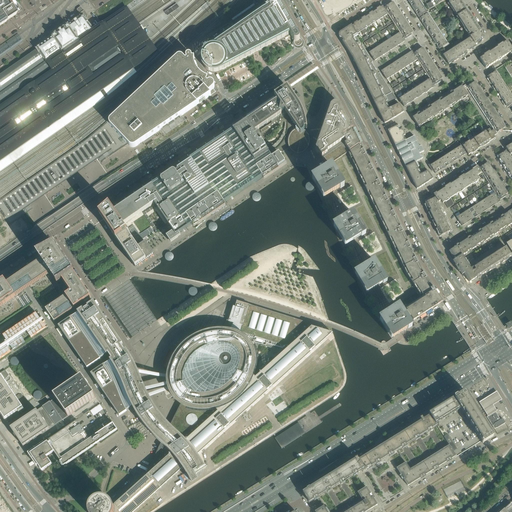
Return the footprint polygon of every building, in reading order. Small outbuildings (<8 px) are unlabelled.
[(14,15),(4,0),(0,0),(0,25),(3,24),(5,22),(7,21),(14,16),(14,15)] [(298,35),(285,12),(278,0),(263,0),(268,8),(267,9),(267,10),(267,11),(265,12),(264,13),(258,17),(258,15),(257,16),(256,15),(242,25),(242,26),(237,29),(230,33),(206,49),(205,50),(203,52),(204,53),(203,55),(202,57),(202,59),(202,62),(202,64),(203,65),(204,67),(206,69),(207,70),(209,72),(211,72),(214,73),(216,72),(218,72),(220,71),(256,52),(258,51),(272,44),(285,37),(285,38),(290,36),(294,41),(293,42),(294,44),(294,45),(295,46),(296,46),(297,47),(299,47),(300,46),(301,45),(302,44),(302,43),(302,42),(301,40),(298,35)] [(428,12),(420,0),(410,0),(408,1),(419,18),(427,13),(428,12)] [(429,0),(430,1),(431,2),(426,5),(429,10),(434,7),(432,3),(434,2),(436,5),(446,0),(429,0)] [(464,7),(462,3),(461,1),(460,2),(458,0),(453,0),(450,2),(448,3),(450,5),(449,6),(453,12),(455,15),(456,15),(457,16),(464,12),(466,11),(465,9),(464,9),(463,7),(464,7)] [(413,33),(402,17),(393,2),(392,1),(383,7),(385,10),(388,14),(393,23),(394,24),(400,33),(404,40),(405,39),(405,38),(413,33)] [(176,4),(164,12),(167,16),(179,8),(176,4)] [(388,14),(385,10),(383,7),(382,6),(378,8),(381,12),(384,17),(388,14)] [(0,174),(73,125),(105,100),(135,77),(138,74),(135,69),(158,53),(126,7),(46,63),(40,66),(0,93),(0,174)] [(384,17),(381,12),(378,8),(374,11),(380,19),(384,17)] [(46,63),(59,54),(63,51),(65,53),(68,51),(66,49),(67,49),(66,49),(93,30),(89,25),(85,19),(85,18),(86,18),(86,19),(87,16),(85,12),(84,11),(79,14),(79,16),(79,17),(80,17),(80,18),(79,19),(78,18),(72,23),(72,24),(68,26),(68,25),(66,27),(64,28),(65,28),(64,28),(65,29),(62,31),(62,30),(61,30),(62,31),(59,33),(59,32),(58,32),(59,33),(56,35),(56,34),(55,34),(52,36),(53,38),(41,46),(40,46),(36,49),(37,50),(36,51),(0,76),(0,93),(40,66),(35,59),(41,55),(46,63)] [(380,19),(374,11),(371,13),(376,22),(380,19)] [(473,20),(471,17),(470,15),(469,15),(466,11),(464,12),(457,16),(456,17),(464,29),(465,28),(466,30),(465,31),(475,25),(474,23),(473,23),(472,21),(473,20)] [(449,45),(434,21),(429,13),(428,12),(427,13),(427,14),(420,19),(439,50),(447,45),(448,46),(449,45)] [(376,22),(371,13),(367,16),(372,24),(376,22)] [(372,24),(367,16),(363,18),(369,27),(372,24)] [(369,27),(363,18),(359,20),(365,29),(369,27)] [(365,29),(359,20),(355,23),(361,32),(365,29)] [(361,32),(355,23),(351,25),(357,34),(361,32)] [(353,58),(365,50),(356,37),(358,36),(357,34),(351,25),(340,33),(339,34),(339,35),(339,36),(339,37),(340,38),(340,39),(342,39),(343,41),(342,41),(344,45),(353,58)] [(484,40),(479,32),(480,31),(478,28),(478,29),(475,25),(465,31),(469,37),(475,45),(477,44),(477,43),(481,41),(484,40)] [(405,41),(404,40),(400,33),(396,35),(401,44),(405,41)] [(401,44),(396,35),(392,38),(397,46),(401,44)] [(472,50),(476,47),(475,45),(469,37),(459,44),(458,45),(459,45),(457,47),(462,56),(465,55),(464,54),(466,53),(467,54),(472,51),(472,50)] [(397,46),(392,38),(388,40),(394,49),(397,46)] [(394,49),(388,40),(384,43),(390,51),(394,49)] [(511,48),(507,41),(503,44),(503,43),(500,45),(497,47),(498,48),(493,50),(500,60),(509,54),(509,53),(511,51),(511,48)] [(390,51),(384,43),(380,45),(386,54),(390,51)] [(386,54),(380,45),(377,48),(382,56),(386,54)] [(442,79),(427,56),(422,48),(421,47),(412,53),(415,57),(417,60),(422,68),(423,70),(429,79),(434,86),(435,85),(434,84),(442,79)] [(462,56),(457,47),(455,48),(454,47),(447,52),(442,55),(449,65),(453,62),(453,63),(459,59),(458,58),(460,57),(462,56)] [(382,56),(377,48),(373,50),(378,59),(382,56)] [(392,93),(379,73),(378,74),(371,63),(372,62),(365,50),(353,58),(374,102),(392,93)] [(378,59),(373,50),(369,53),(374,61),(378,59)] [(486,69),(491,65),(500,60),(493,50),(489,53),(489,52),(483,56),(484,56),(480,59),(482,64),(486,69)] [(417,60),(415,57),(412,53),(412,52),(408,54),(413,63),(417,60)] [(511,58),(511,57),(511,53),(511,52),(509,54),(500,60),(491,65),(495,71),(495,72),(487,77),(507,108),(511,104),(511,58)] [(171,123),(204,101),(211,96),(209,93),(213,89),(214,89),(214,88),(214,86),(214,85),(214,84),(213,83),(212,83),(211,82),(209,82),(208,83),(207,84),(188,63),(191,60),(191,59),(192,58),(192,57),(191,56),(191,55),(190,55),(189,54),(188,55),(187,55),(186,56),(186,57),(186,58),(186,59),(185,60),(184,58),(180,54),(177,57),(107,123),(126,143),(129,146),(130,147),(131,147),(132,148),(134,148),(135,147),(136,147),(171,123)] [(413,63),(408,54),(404,57),(409,65),(413,63)] [(409,65),(404,57),(400,59),(406,68),(409,65)] [(406,68),(400,59),(396,61),(402,70),(406,68)] [(402,70),(396,61),(392,64),(398,73),(402,70)] [(398,73),(392,64),(389,66),(394,75),(398,73)] [(394,75),(389,66),(385,69),(390,77),(394,75)] [(317,69),(290,87),(292,89),(319,71),(317,69)] [(390,77),(385,69),(381,71),(386,80),(390,77)] [(434,86),(429,79),(425,81),(431,90),(435,87),(434,86)] [(431,90),(425,81),(421,84),(427,92),(431,90)] [(505,128),(485,97),(475,82),(468,87),(467,87),(468,88),(497,133),(505,128)] [(427,92),(421,84),(418,86),(423,95),(427,92)] [(468,96),(464,90),(468,88),(467,87),(468,87),(467,86),(466,86),(466,87),(464,84),(461,86),(461,87),(457,89),(463,99),(468,96)] [(423,95),(418,86),(414,88),(419,97),(423,95)] [(307,136),(306,135),(305,133),(304,132),(303,132),(304,131),(304,130),(304,129),(306,128),(306,126),(305,121),(304,116),(303,112),(301,108),(298,104),(296,100),(298,98),(296,95),(293,97),(292,95),(292,96),(290,94),(291,93),(287,87),(274,96),(276,98),(261,108),(245,119),(246,121),(248,123),(251,128),(254,132),(272,120),(281,113),(282,113),(283,112),(285,111),(287,114),(288,113),(295,124),(296,132),(294,133),(293,134),(292,135),(291,137),(290,138),(290,140),(290,142),(290,143),(290,145),(291,147),(291,148),(293,149),(294,151),(295,151),(297,152),(299,152),(300,152),(302,151),(303,150),(305,149),(306,148),(306,146),(307,145),(307,143),(308,141),(308,140),(307,138),(307,136)] [(419,97),(414,88),(410,91),(415,100),(419,97)] [(463,99),(457,89),(455,91),(454,92),(453,91),(450,93),(450,94),(446,96),(452,106),(458,102),(463,99)] [(415,100),(410,91),(406,93),(412,102),(415,100)] [(404,112),(401,109),(392,93),(374,102),(384,124),(387,123),(404,112)] [(412,102),(406,93),(402,96),(408,104),(412,102)] [(408,104),(402,96),(398,98),(404,107),(408,104)] [(452,106),(446,96),(442,99),(442,98),(439,100),(439,101),(438,103),(437,102),(435,104),(441,113),(452,106)] [(347,117),(341,107),(341,106),(340,105),(339,104),(338,103),(337,103),(336,103),(335,103),(334,103),(333,103),(333,104),(332,104),(331,105),(331,106),(330,106),(316,148),(318,151),(328,166),(332,163),(340,158),(349,151),(357,146),(357,145),(360,144),(353,128),(352,129),(350,124),(347,117)] [(441,113),(435,104),(433,105),(433,106),(431,107),(430,105),(427,107),(428,108),(424,111),(430,120),(441,113)] [(430,120),(424,111),(420,113),(419,113),(416,115),(417,116),(415,117),(412,118),(418,127),(420,125),(421,126),(430,120)] [(255,182),(262,178),(264,180),(286,165),(278,153),(274,155),(271,158),(254,132),(251,128),(248,123),(246,121),(144,190),(154,204),(173,232),(166,237),(171,243),(181,236),(179,234),(192,225),(186,215),(217,194),(224,204),(255,182)] [(496,135),(496,134),(494,130),(491,132),(489,129),(485,132),(479,123),(468,130),(480,148),(482,147),(481,146),(483,145),(484,146),(487,145),(487,144),(495,138),(494,136),(496,135)] [(104,128),(99,158),(107,153),(110,156),(114,153),(127,144),(126,143),(108,124),(104,128)] [(406,141),(404,136),(405,135),(402,129),(401,130),(399,126),(388,131),(395,146),(406,141)] [(480,148),(468,130),(457,138),(461,144),(462,146),(464,149),(467,153),(468,156),(473,153),(473,154),(476,152),(475,150),(477,149),(477,150),(480,148)] [(419,154),(424,152),(421,146),(419,147),(417,142),(414,136),(406,141),(395,146),(406,167),(415,163),(422,159),(423,158),(423,157),(422,157),(421,156),(420,157),(419,154)] [(66,161),(36,181),(45,195),(62,181),(64,180),(90,157),(93,137),(66,161)] [(435,174),(458,159),(467,153),(464,149),(462,146),(461,144),(458,146),(450,151),(443,156),(435,161),(434,162),(429,165),(428,165),(429,167),(430,166),(435,174)] [(368,160),(363,150),(360,145),(350,152),(356,166),(368,160)] [(511,157),(510,155),(511,153),(511,145),(506,148),(507,150),(498,156),(511,177),(511,157)] [(376,177),(375,174),(368,160),(356,166),(364,181),(373,177),(374,179),(376,177)] [(433,179),(431,176),(428,171),(421,174),(415,163),(406,167),(417,189),(419,188),(426,184),(425,182),(428,181),(428,182),(433,179)] [(508,194),(493,171),(488,163),(479,169),(477,166),(472,170),(473,171),(471,172),(470,172),(468,173),(474,183),(479,180),(483,177),(481,174),(482,173),(488,183),(489,184),(495,193),(496,195),(499,200),(501,199),(500,198),(508,194)] [(344,186),(332,167),(319,175),(313,179),(316,183),(325,198),(328,195),(344,186)] [(461,192),(474,183),(468,173),(466,175),(467,176),(465,177),(464,175),(458,179),(459,180),(457,181),(455,182),(461,192)] [(382,189),(381,186),(376,177),(374,179),(373,177),(364,181),(366,186),(365,187),(367,192),(369,192),(371,197),(380,193),(379,190),(382,189)] [(450,199),(461,192),(455,182),(452,184),(453,184),(451,185),(450,184),(444,188),(446,189),(444,191),(443,190),(441,191),(447,201),(450,199)] [(390,206),(385,196),(382,189),(379,190),(380,193),(371,197),(379,212),(390,206)] [(123,225),(150,207),(154,204),(144,190),(113,211),(123,225)] [(452,231),(438,203),(441,201),(443,204),(444,203),(448,208),(454,205),(450,199),(447,201),(441,191),(439,192),(439,193),(437,195),(436,193),(424,201),(425,203),(424,204),(439,237),(452,231)] [(500,202),(499,200),(496,195),(495,193),(491,196),(496,204),(500,202)] [(194,227),(225,206),(224,204),(217,194),(186,215),(192,225),(194,227)] [(496,204),(491,196),(487,198),(492,207),(496,204)] [(492,207),(487,198),(483,200),(489,209),(492,207)] [(489,209),(483,200),(479,203),(485,211),(489,209)] [(485,211),(479,203),(476,205),(481,214),(485,211)] [(481,214),(476,205),(472,208),(477,216),(481,214)] [(399,224),(396,218),(390,206),(379,212),(386,227),(395,223),(396,225),(399,224)] [(138,247),(129,234),(125,229),(127,227),(126,225),(124,227),(123,225),(113,211),(112,209),(110,207),(99,214),(127,255),(126,255),(131,261),(142,253),(140,250),(147,245),(145,242),(138,247)] [(474,219),(468,210),(467,208),(463,211),(464,213),(470,221),(474,219)] [(477,216),(472,208),(468,210),(474,219),(477,216)] [(470,221),(464,213),(460,215),(466,224),(470,221)] [(511,219),(508,213),(504,216),(503,215),(500,217),(501,218),(497,220),(503,230),(511,225),(511,227),(511,219)] [(365,233),(360,225),(354,215),(341,222),(335,226),(346,245),(350,243),(365,233)] [(466,224),(460,215),(456,218),(462,226),(466,224)] [(503,230),(497,220),(493,223),(492,222),(489,224),(490,225),(488,227),(488,226),(486,227),(492,236),(492,237),(503,230)] [(404,235),(403,232),(399,224),(396,225),(395,223),(386,227),(389,233),(387,233),(390,239),(391,238),(394,243),(403,239),(402,236),(404,235)] [(481,244),(492,237),(492,236),(486,227),(481,230),(481,229),(478,231),(478,232),(474,235),(481,244)] [(413,253),(412,250),(404,235),(402,236),(403,239),(394,243),(401,259),(413,253)] [(481,244),(474,235),(470,237),(467,238),(467,239),(463,242),(470,252),(474,249),(481,244)] [(470,252),(463,242),(459,244),(456,246),(457,247),(447,253),(453,261),(463,255),(463,256),(465,254),(465,255),(466,254),(470,252)] [(54,322),(84,302),(90,298),(90,297),(55,245),(54,245),(39,255),(39,256),(40,258),(13,277),(14,278),(23,291),(27,288),(30,287),(50,273),(57,283),(62,280),(71,292),(45,310),(54,322)] [(154,255),(152,252),(147,245),(140,250),(142,253),(131,261),(135,267),(154,255),(153,255),(154,255)] [(507,259),(509,258),(511,256),(506,247),(505,246),(503,247),(503,248),(494,254),(493,254),(491,255),(498,265),(502,263),(508,260),(507,259)] [(420,268),(418,263),(413,253),(401,259),(409,275),(418,270),(419,272),(421,270),(420,268)] [(472,269),(463,256),(463,255),(453,261),(456,266),(455,266),(456,267),(459,271),(462,275),(464,274),(472,269)] [(494,268),(496,266),(498,265),(491,255),(489,256),(489,257),(480,263),(479,263),(477,264),(484,274),(488,271),(489,272),(494,269),(494,268)] [(386,281),(382,273),(375,262),(362,270),(356,273),(368,292),(372,290),(386,281)] [(480,276),(484,274),(477,264),(476,265),(476,266),(473,267),(474,268),(472,269),(464,274),(469,283),(473,280),(477,278),(477,279),(480,277),(480,276)] [(428,281),(427,278),(421,270),(419,272),(418,270),(409,275),(412,280),(411,281),(414,286),(416,285),(419,290),(427,284),(426,282),(428,281)] [(0,306),(23,291),(14,278),(13,277),(6,282),(5,280),(3,279),(0,281),(0,306)] [(413,321),(439,304),(442,302),(428,281),(426,282),(427,284),(419,290),(423,297),(425,296),(425,298),(406,310),(407,312),(411,317),(412,319),(413,321)] [(88,342),(98,356),(105,351),(107,354),(106,355),(106,356),(108,354),(112,351),(117,348),(120,346),(122,344),(118,338),(93,301),(77,312),(78,313),(78,314),(72,319),(79,328),(88,342)] [(148,474),(142,479),(145,483),(149,487),(154,492),(155,494),(156,493),(161,488),(183,468),(186,474),(188,477),(191,481),(197,478),(194,472),(197,470),(198,472),(205,467),(202,462),(199,457),(198,455),(332,334),(330,333),(324,331),(321,330),(312,327),(313,325),(237,301),(236,305),(235,308),(233,307),(224,325),(224,326),(223,327),(224,327),(225,327),(225,329),(225,331),(222,331),(220,330),(216,331),(211,331),(207,332),(205,333),(201,334),(197,336),(193,338),(191,340),(190,340),(187,343),(183,346),(180,349),(177,353),(175,355),(174,358),(172,363),(170,367),(169,372),(168,375),(168,376),(168,377),(168,378),(168,380),(168,382),(168,383),(168,384),(168,386),(168,387),(169,388),(169,389),(170,391),(171,393),(171,394),(173,397),(175,400),(178,402),(181,404),(170,425),(161,443),(161,444),(160,445),(155,454),(154,458),(153,459),(150,465),(146,473),(147,473),(148,474)] [(411,326),(408,321),(407,319),(411,317),(407,312),(404,314),(399,307),(386,316),(381,319),(393,338),(398,335),(411,326)] [(0,358),(11,352),(31,338),(46,328),(36,313),(3,336),(7,342),(0,346),(0,358)] [(58,326),(86,368),(100,359),(98,356),(88,342),(79,328),(72,319),(71,317),(58,326)] [(104,365),(91,374),(119,416),(127,411),(126,411),(132,407),(133,407),(130,401),(135,397),(146,390),(145,388),(143,383),(139,374),(138,371),(137,369),(135,365),(134,362),(130,356),(126,350),(124,351),(123,349),(121,346),(122,345),(123,345),(122,344),(120,346),(117,348),(112,351),(108,354),(110,357),(112,360),(110,361),(104,365)] [(11,364),(11,365),(12,366),(13,366),(13,367),(14,367),(15,367),(16,367),(17,367),(18,366),(19,365),(19,364),(19,363),(19,362),(19,361),(18,360),(17,359),(16,359),(15,359),(14,359),(13,360),(12,360),(12,361),(11,362),(11,363),(11,364)] [(278,416),(339,377),(331,364),(272,402),(268,405),(274,415),(276,414),(277,413),(278,416)] [(0,414),(5,421),(22,409),(20,406),(26,402),(5,371),(0,373),(0,414)] [(90,401),(94,398),(95,398),(83,379),(82,380),(78,383),(77,383),(77,384),(76,384),(72,387),(71,387),(71,388),(67,391),(66,390),(66,391),(62,394),(61,394),(60,395),(56,398),(55,398),(55,399),(50,402),(63,420),(68,417),(68,416),(69,416),(73,413),(74,413),(74,412),(78,409),(79,410),(79,409),(83,406),(84,406),(85,405),(89,402),(90,402),(90,401)] [(169,389),(168,387),(166,388),(148,395),(149,397),(167,390),(169,389)] [(135,397),(130,401),(133,407),(132,407),(136,413),(140,419),(140,420),(142,423),(144,426),(146,428),(149,431),(151,434),(154,437),(156,439),(161,443),(170,425),(167,422),(164,419),(162,416),(159,413),(156,408),(152,402),(149,397),(148,395),(146,391),(146,390),(135,397)] [(493,431),(476,404),(470,395),(470,394),(469,393),(468,393),(466,393),(465,391),(457,396),(457,395),(454,397),(454,398),(432,411),(429,413),(430,415),(435,423),(460,407),(461,406),(472,424),(484,442),(493,436),(491,433),(493,431)] [(479,403),(488,418),(497,412),(493,406),(499,403),(502,401),(497,392),(494,394),(479,403)] [(34,398),(34,399),(35,400),(36,401),(37,401),(38,401),(39,401),(40,401),(41,400),(42,399),(42,398),(42,397),(42,396),(42,395),(41,395),(40,394),(40,393),(39,393),(38,393),(37,393),(36,393),(36,394),(35,394),(34,395),(34,396),(34,397),(34,398)] [(50,402),(42,407),(55,426),(63,420),(50,402)] [(484,442),(472,424),(461,406),(460,407),(435,423),(436,425),(423,433),(410,441),(397,450),(398,450),(397,451),(405,463),(406,463),(411,471),(450,447),(456,456),(456,457),(482,441),(483,443),(484,442)] [(37,411),(10,429),(23,448),(49,429),(55,426),(42,407),(37,411)] [(505,423),(502,419),(500,420),(495,412),(487,417),(494,429),(496,428),(497,428),(505,423)] [(307,489),(303,492),(306,497),(309,503),(316,498),(316,497),(322,493),(335,485),(348,477),(349,478),(361,470),(363,472),(367,469),(371,467),(374,465),(385,458),(397,451),(398,450),(397,450),(410,441),(423,433),(436,425),(435,423),(430,415),(423,419),(422,417),(420,418),(421,421),(417,423),(410,427),(411,428),(409,429),(408,429),(404,432),(397,436),(398,436),(396,437),(395,437),(391,440),(384,444),(385,444),(383,445),(382,445),(378,448),(371,452),(372,452),(370,453),(369,453),(365,456),(359,460),(358,460),(357,457),(355,459),(348,464),(349,464),(347,465),(346,465),(342,467),(335,472),(336,472),(334,473),(329,476),(322,480),(323,480),(321,481),(320,481),(316,484),(310,488),(309,487),(307,489)] [(63,466),(117,430),(113,423),(95,435),(93,436),(90,432),(86,434),(77,420),(48,440),(49,441),(48,442),(47,442),(45,444),(44,442),(27,453),(33,461),(35,464),(36,467),(38,466),(42,472),(52,464),(49,459),(48,460),(48,459),(48,460),(46,457),(53,452),(54,451),(55,452),(54,452),(60,461),(63,466)] [(305,433),(298,423),(275,439),(281,449),(305,433)] [(408,486),(456,456),(450,447),(411,471),(406,463),(405,463),(396,468),(401,475),(402,475),(405,478),(403,479),(408,486)] [(362,500),(357,493),(358,492),(349,478),(348,477),(335,485),(322,493),(316,497),(316,498),(318,497),(322,503),(327,511),(346,511),(351,510),(357,506),(363,502),(362,500)] [(115,504),(113,505),(114,509),(113,511),(134,511),(155,494),(154,492),(149,487),(145,483),(142,479),(139,482),(137,484),(134,487),(131,489),(129,492),(126,494),(123,496),(121,499),(118,501),(116,503),(115,504)] [(366,487),(358,492),(357,493),(362,500),(371,494),(366,487)] [(377,505),(371,494),(362,500),(363,502),(368,511),(377,505)] [(113,511),(114,509),(113,505),(112,503),(111,502),(110,500),(108,499),(106,498),(104,498),(102,497),(100,497),(98,498),(96,499),(94,500),(92,501),(91,503),(90,505),(89,507),(89,509),(89,511),(88,511),(113,511)] [(366,511),(368,511),(363,502),(357,506),(361,511),(366,511)] [(327,511),(322,503),(318,505),(320,508),(315,511),(327,511)]
